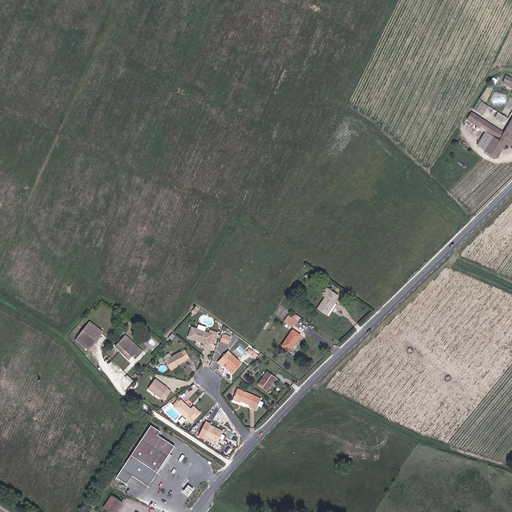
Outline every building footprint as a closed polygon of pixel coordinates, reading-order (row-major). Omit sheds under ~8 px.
[(479,99),(473,108),(476,110),(482,101),(479,99)] [(495,137),(494,138),(486,151),(497,158),(506,145),(510,147),(511,143),(511,117),(504,132),(502,131),(472,112),(467,119),(486,131),(495,137)] [(502,122),(506,117),(498,112),(495,117),(502,122)] [(494,138),(495,137),(486,131),(477,145),(486,151),(494,138)] [(330,299),(334,292),(328,288),(323,296),(325,297),(317,308),(327,315),(335,303),(334,302),(330,299)] [(339,295),(334,292),(330,299),(334,302),(339,295)] [(284,322),(292,327),(297,321),(289,315),(284,322)] [(100,338),(100,337),(103,332),(89,322),(75,340),(89,351),(100,338)] [(197,339),(210,343),(214,331),(210,329),(209,333),(192,327),(188,337),(197,340),(197,339)] [(293,329),(282,345),(290,351),(300,335),(293,329)] [(136,352),(139,355),(143,351),(126,335),(115,346),(129,360),(132,356),(136,352)] [(221,341),(228,344),(230,338),(223,335),(221,341)] [(240,344),(235,350),(241,355),(246,349),(240,344)] [(258,355),(249,348),(247,351),(255,358),(258,355)] [(165,360),(170,368),(177,365),(190,358),(185,349),(165,360)] [(217,362),(221,366),(222,364),(232,373),(241,363),(228,351),(217,362)] [(270,384),(275,377),(267,371),(258,384),(267,391),(271,385),(270,384)] [(148,389),(164,400),(171,390),(155,379),(148,389)] [(250,405),(249,406),(256,409),(261,398),(238,388),(232,401),(239,404),(241,401),(250,405)] [(179,401),(174,406),(191,422),(200,413),(193,406),(191,409),(180,399),(179,401)] [(206,421),(200,433),(209,438),(218,442),(223,431),(211,425),(212,424),(206,421)] [(174,447),(157,435),(160,431),(151,425),(115,476),(125,483),(130,476),(146,487),(174,447)] [(192,489),(187,484),(182,491),(188,495),(192,489)] [(103,508),(109,511),(115,511),(123,502),(112,495),(103,508)]
